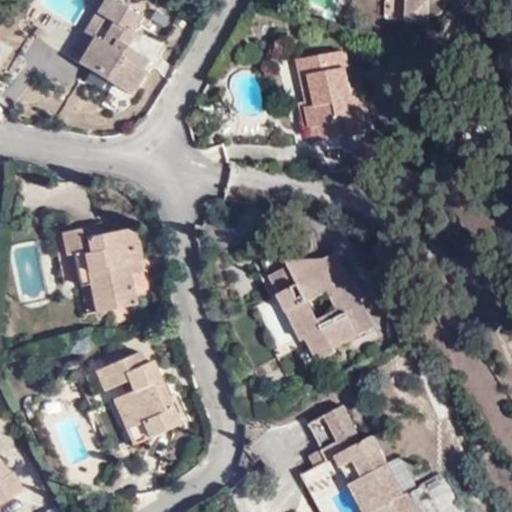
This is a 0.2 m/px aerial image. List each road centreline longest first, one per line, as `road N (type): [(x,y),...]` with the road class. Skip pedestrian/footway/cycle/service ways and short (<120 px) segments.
road 1 (residential): [(160,162),(226,438),(206,476),(155,511)]
road 2 (residential): [(160,162),(184,77),(233,0)]
road 3 (residential): [(0,146),(160,162)]
